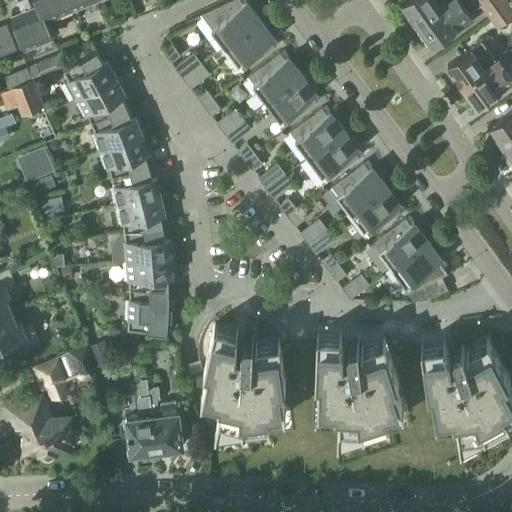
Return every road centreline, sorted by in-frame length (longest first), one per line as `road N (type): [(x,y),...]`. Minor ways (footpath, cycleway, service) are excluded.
road 1 (residential): [(0,503),(107,498),(436,509),(478,502),(511,482)]
road 2 (residential): [(328,308),(290,308),(202,275),(190,177),(165,84)]
road 3 (residential): [(165,84),(292,244),(328,308)]
road 4 (residential): [(314,35),(436,198)]
road 5 (residential): [(472,171),(360,4)]
road 6 (residential): [(328,308),(416,313),(504,290)]
road 7 (residential): [(208,0),(138,29),(165,84)]
